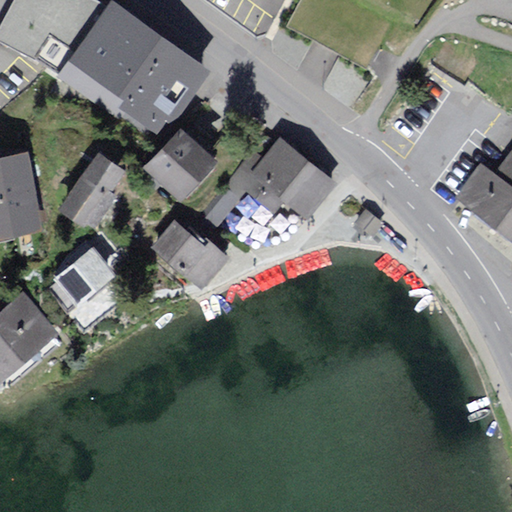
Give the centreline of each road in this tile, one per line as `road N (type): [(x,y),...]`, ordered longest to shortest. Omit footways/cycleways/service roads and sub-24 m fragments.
road 1 (secondary): [(348,147),(163,0)]
road 2 (secondary): [(495,323),(448,248),(348,147)]
road 3 (residential): [(348,147),(440,18),(474,0)]
